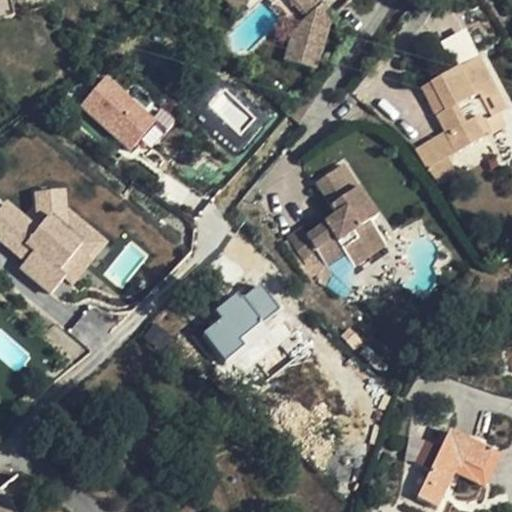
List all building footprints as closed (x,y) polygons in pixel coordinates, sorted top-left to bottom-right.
[(11,0),(0,0),(0,14),(14,12),(11,0)] [(224,0),(237,13),(241,9),(233,0),(224,0)] [(233,0),(241,9),(250,0),(263,0),(271,7),(278,0),(315,0),(322,7),(313,14),(293,32),(285,62),(316,71),(331,16),(334,19),(352,3),(348,0),(233,0)] [(300,0),(313,14),(322,7),(315,0),(300,0)] [(479,59),(429,85),(445,114),(436,119),(445,136),(456,155),(484,141),(473,121),(480,118),(483,117),(487,123),(496,118),(503,114),(496,99),(500,98),(479,59)] [(128,150),(157,120),(107,73),(78,103),(128,150)] [(421,89),(436,119),(445,114),(429,85),(421,89)] [(507,112),(500,98),(496,99),(503,114),(507,112)] [(504,130),(496,118),(487,123),(483,117),(480,118),(489,138),(504,130)] [(473,121),(484,141),(489,138),(480,118),(473,121)] [(416,152),(426,170),(448,159),(456,155),(445,136),(416,152)] [(448,159),(426,170),(438,188),(458,177),(448,159)] [(351,194),(358,190),(343,168),(336,172),(351,194)] [(351,194),(336,172),(315,185),(337,217),(307,236),(301,228),(286,237),(306,266),(320,258),(324,264),(326,268),(345,254),(350,262),(382,241),(370,222),(377,218),(358,190),(351,194)] [(5,199),(0,205),(0,248),(55,290),(65,277),(75,284),(92,262),(95,265),(114,240),(89,221),(91,217),(48,184),(25,214),(5,199)] [(382,241),(350,262),(355,269),(386,248),(382,241)] [(331,276),(326,268),(324,264),(315,280),(325,287),(331,276)] [(240,337),(278,308),(256,280),(216,311),(221,317),(202,332),(223,360),(245,343),(240,337)] [(492,455),(449,434),(418,500),(438,510),(455,475),(477,485),(482,475),(492,455)] [(0,511),(12,511),(0,496),(0,511)]
